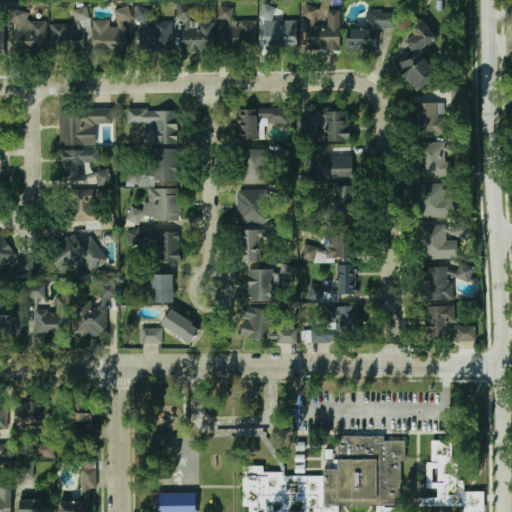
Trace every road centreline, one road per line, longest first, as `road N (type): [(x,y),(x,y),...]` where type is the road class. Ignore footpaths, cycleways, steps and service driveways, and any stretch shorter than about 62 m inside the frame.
road 1 (residential): [(396,364),(388,120),(380,92),(347,82),(0,87)]
road 2 (tertiary): [(505,511),(494,0)]
road 3 (residential): [(504,364),(0,368)]
road 4 (residential): [(210,291),(206,85)]
road 5 (residential): [(119,511),(118,367)]
